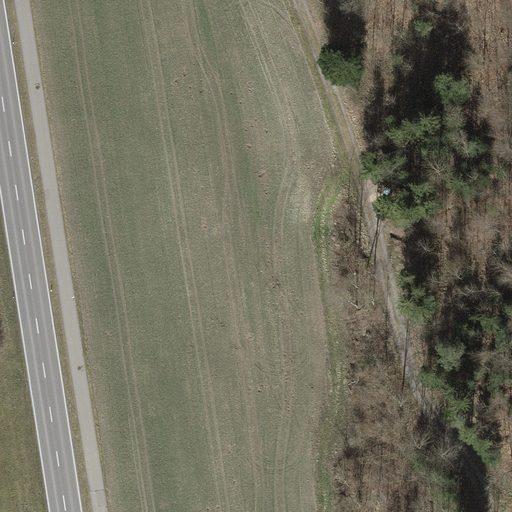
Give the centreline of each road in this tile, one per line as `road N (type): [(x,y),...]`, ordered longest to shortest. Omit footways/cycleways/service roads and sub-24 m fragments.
road 1 (track): [(298,0),(423,391),(489,511)]
road 2 (tertiary): [(66,511),(0,79)]
